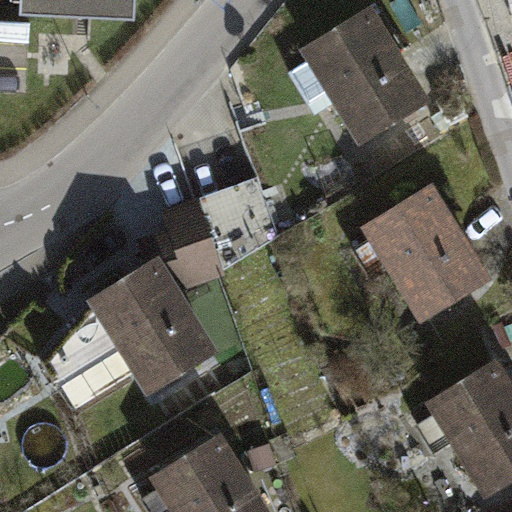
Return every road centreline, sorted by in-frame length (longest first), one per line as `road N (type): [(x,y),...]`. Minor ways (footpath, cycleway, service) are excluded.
road 1 (residential): [(0,221),(24,217),(88,178),(252,0)]
road 2 (residential): [(458,0),(511,148)]
